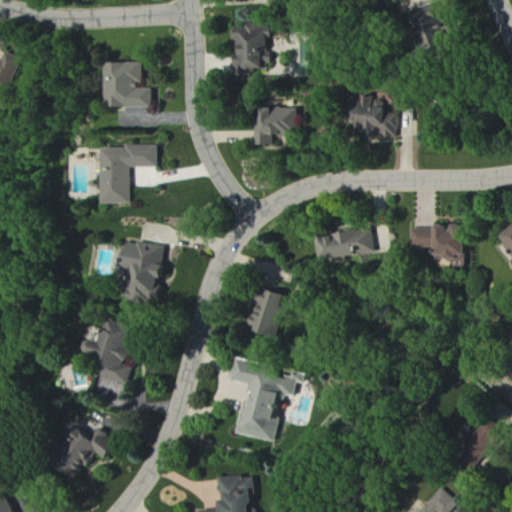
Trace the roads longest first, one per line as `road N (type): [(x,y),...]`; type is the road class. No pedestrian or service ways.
road 1 (residential): [(124,511),(179,422),(209,297),(229,251),(256,218),(323,183),(511,175)]
road 2 (residential): [(256,218),(206,144),(193,0)]
road 3 (residential): [(194,11),(61,18),(0,4)]
